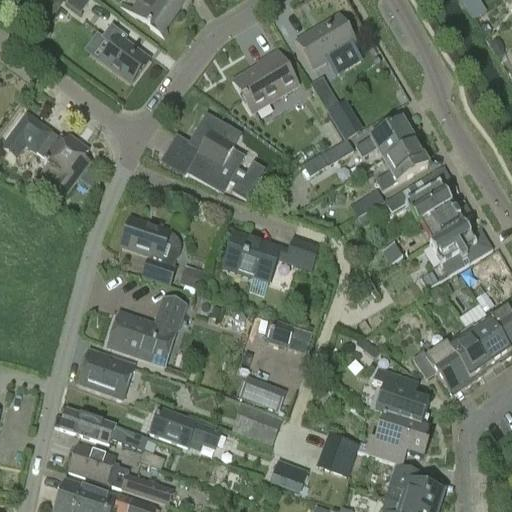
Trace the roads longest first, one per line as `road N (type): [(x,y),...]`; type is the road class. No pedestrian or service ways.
road 1 (residential): [(27,511),(85,279),(137,139)]
road 2 (residential): [(511,216),(437,100),(438,78),(389,0)]
road 3 (residential): [(137,139),(207,49),(276,0)]
road 4 (residential): [(137,139),(0,38)]
road 5 (residential): [(471,511),(468,429),(511,401)]
